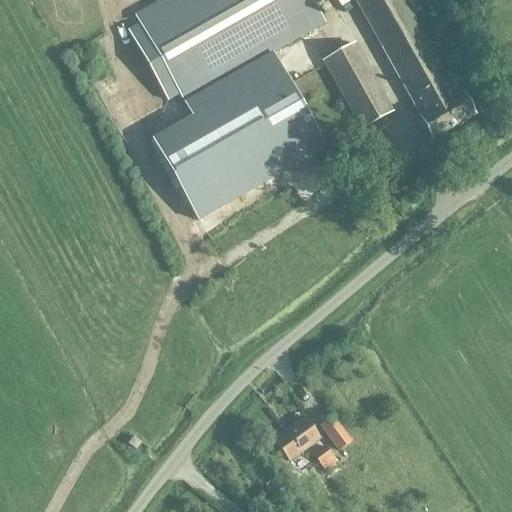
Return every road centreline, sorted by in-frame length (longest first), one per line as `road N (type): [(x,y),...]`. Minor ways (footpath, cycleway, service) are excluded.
road 1 (track): [(51,511),(86,447),(127,409),(173,292),(415,144)]
road 2 (unclassified): [(134,511),(240,383),(511,163)]
road 3 (track): [(415,144),(335,0)]
